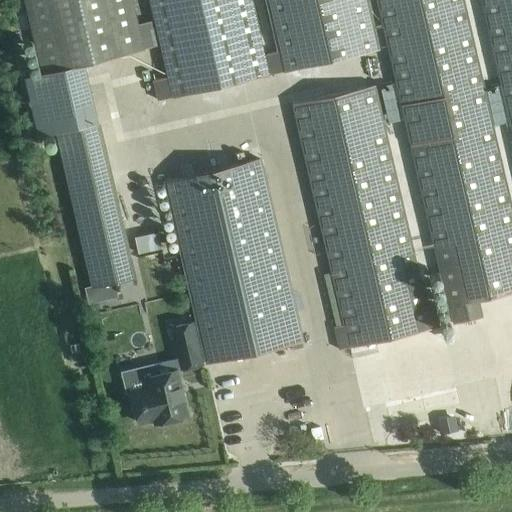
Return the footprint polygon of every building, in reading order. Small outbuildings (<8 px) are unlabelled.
[(23,0),(41,73),(63,68),(84,63),(144,50),(143,48),(158,45),(154,26),(139,29),(132,0),(23,0)] [(150,0),(168,77),(153,80),(158,99),(268,73),(264,55),(251,0),(150,0)] [(265,0),(277,52),(264,55),(268,73),(268,74),(282,71),(380,48),(369,0),(265,0)] [(511,290),(511,203),(464,0),(376,0),(452,322),(482,315),(479,298),(511,290)] [(511,0),(479,0),(511,140),(511,0)] [(295,101),(346,323),(333,326),(338,348),(438,325),(432,303),(425,305),(374,83),(295,101)] [(98,121),(55,131),(86,267),(129,257),(98,121)] [(260,158),(165,180),(207,362),(302,340),(260,158)] [(157,219),(134,223),(137,242),(160,238),(157,219)] [(129,257),(86,267),(91,286),(113,281),(134,276),(129,257)] [(204,364),(194,320),(169,325),(179,370),(204,364)] [(137,422),(154,418),(155,422),(186,415),(176,369),(156,373),(154,363),(120,371),(125,394),(131,393),(137,422)] [(449,415),(433,418),(436,430),(451,427),(449,415)]
